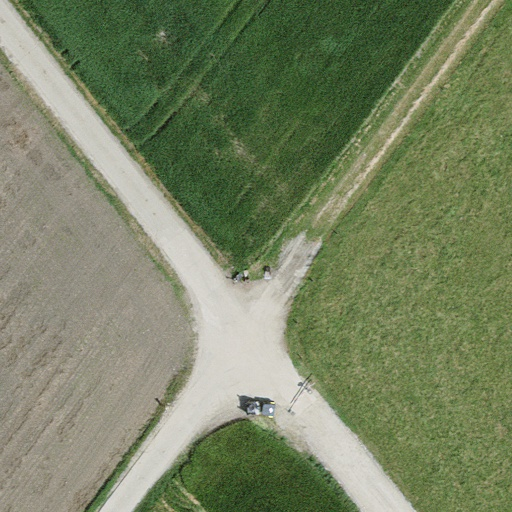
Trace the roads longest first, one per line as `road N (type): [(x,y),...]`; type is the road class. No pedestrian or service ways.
road 1 (track): [(0,31),(239,338)]
road 2 (track): [(239,338),(377,511)]
road 3 (track): [(239,338),(109,511)]
